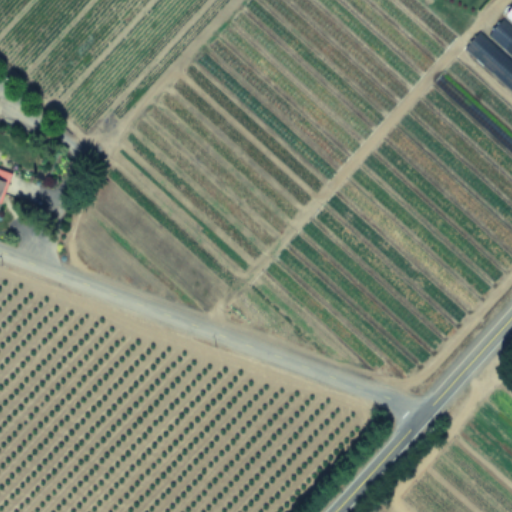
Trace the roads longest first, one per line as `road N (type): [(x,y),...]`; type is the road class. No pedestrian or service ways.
road 1 (residential): [(423,413),(0,252)]
road 2 (track): [(499,0),(457,30),(199,328)]
road 3 (tertiary): [(333,511),(423,413)]
road 4 (tertiary): [(423,413),(511,314)]
